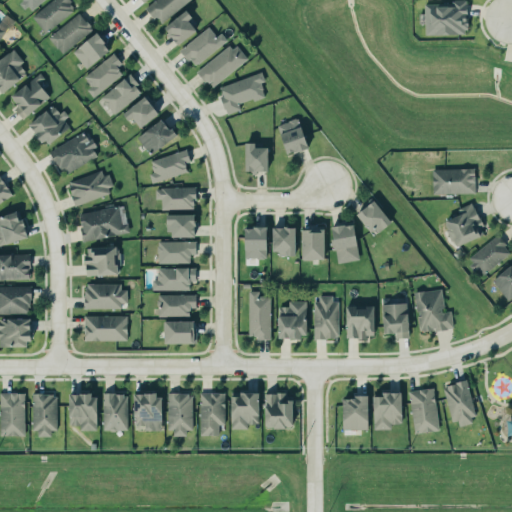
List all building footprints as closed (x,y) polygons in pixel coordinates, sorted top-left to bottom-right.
[(22,0),(32,13),(47,0),(22,0)] [(79,9),(71,0),(55,0),(35,17),(48,34),(79,9)] [(157,0),(149,6),(161,24),(195,1),(194,0),(157,0)] [(471,37),(471,4),(429,3),(428,36),(471,37)] [(182,46),(203,29),(189,12),(168,29),(182,46)] [(63,54),(96,30),(83,13),(51,37),(63,54)] [(0,24),(0,43),(17,21),(9,15),(1,26),(0,24)] [(224,33),(219,37),(211,27),(183,50),(198,67),(230,41),(224,33)] [(86,69),(115,54),(104,34),(76,50),(86,69)] [(200,73),(214,89),(250,59),(236,42),(200,73)] [(0,83),(7,93),(31,74),(24,65),(27,62),(17,50),(0,62),(0,83)] [(96,98),(126,74),(121,68),(125,64),(117,53),(86,78),(93,87),(89,90),(96,98)] [(142,83),(133,73),(103,99),(118,116),(144,92),(139,86),(142,83)] [(221,87),(229,115),(243,110),(241,105),(268,97),(263,83),(268,82),(265,73),(221,87)] [(24,118),(56,100),(43,77),(14,94),(22,106),(19,108),(24,118)] [(130,111),(143,130),(164,114),(151,96),(130,111)] [(33,123),(48,146),(73,129),(67,120),(72,117),(67,110),(62,113),(57,107),(33,123)] [(283,124),(291,155),(313,149),(304,118),(283,124)] [(178,129),(174,131),(168,120),(142,135),(152,154),(183,137),(178,129)] [(55,148),(65,173),(101,159),(92,134),(55,148)] [(250,173),(273,172),(272,148),(260,148),(260,143),(250,143),(250,173)] [(153,160),(156,173),(151,174),(153,183),(191,174),(189,163),(194,162),(191,151),(153,160)] [(435,170),(435,195),(479,194),(478,169),(435,170)] [(71,182),(78,204),(115,192),(108,170),(71,182)] [(0,204),(15,195),(2,174),(0,175),(0,204)] [(164,210),(199,209),(198,187),(158,188),(158,200),(164,200),(164,210)] [(378,236),(396,222),(379,201),(361,215),(378,236)] [(460,210),(463,216),(447,223),(457,248),(489,235),(476,203),(460,210)] [(86,240),(132,234),(130,224),(124,225),(122,208),(82,213),(86,240)] [(0,244),(1,247),(31,238),(24,211),(0,217),(0,244)] [(169,215),(170,237),(199,236),(199,215),(169,215)] [(336,228),(338,239),(336,239),(340,264),(364,260),(358,224),(336,228)] [(249,227),(248,259),(271,260),(272,228),(249,227)] [(300,257),(300,228),(278,228),(278,257),(300,257)] [(306,229),(307,260),(329,260),(329,229),(306,229)] [(511,256),(511,253),(501,237),(471,256),(483,275),(511,256)] [(160,264),(193,263),(193,255),(199,255),(199,241),(160,242),(160,264)] [(123,275),(122,247),(88,248),(89,276),(123,275)] [(0,280),(34,280),(33,255),(0,255),(0,280)] [(511,300),(511,266),(495,281),(511,301),(511,300)] [(193,291),(193,282),(199,282),(199,269),(160,268),(160,280),(155,280),(155,290),(193,291)] [(127,284),(87,284),(87,308),(128,308),(127,284)] [(0,314),(33,314),(33,287),(0,286),(0,314)] [(417,293),(419,312),(421,312),(423,332),(456,329),(454,312),(447,312),(445,290),(417,293)] [(273,297),(262,297),(262,292),(251,292),(252,339),(274,339),(273,297)] [(193,316),(193,309),(199,309),(199,295),(160,295),(161,317),(193,316)] [(341,298),(317,298),(318,339),(342,339),(341,298)] [(309,302),(292,302),(292,308),(282,308),(283,339),(310,338),(309,302)] [(413,338),(412,304),(387,305),(388,334),(399,334),(399,339),(413,338)] [(350,339),(378,338),(378,307),(350,308),(350,339)] [(130,341),(130,316),(87,316),(87,341),(130,341)] [(2,348),(35,347),(35,319),(2,319),(2,331),(0,330),(0,338),(2,339),(2,348)] [(199,322),(168,322),(169,344),(199,344),(199,322)] [(447,387),(458,428),(480,422),(469,381),(447,387)] [(411,392),(418,435),(442,431),(436,388),(411,392)] [(28,394),(3,393),(3,436),(27,437),(28,394)] [(172,435),(195,434),(195,393),(171,394),(172,435)] [(204,436),(222,436),(222,426),(228,426),(227,393),(203,394),(204,436)] [(236,397),(235,429),(251,430),(252,425),(263,425),(263,394),(244,393),(244,397),(236,397)] [(395,430),(394,424),(406,424),(406,393),(386,393),(386,397),(377,397),(378,430),(395,430)] [(59,437),(59,394),(36,395),(37,437),(59,437)] [(130,431),(131,394),(106,394),(106,431),(130,431)] [(147,432),(166,431),(165,394),(137,395),(138,426),(147,425),(147,432)] [(269,428),(297,428),(298,400),(288,400),(288,394),(269,394),(269,428)] [(73,395),(73,426),(83,426),(83,431),(101,431),(101,395),(73,395)] [(372,430),(372,397),(346,398),(347,430),(372,430)]
